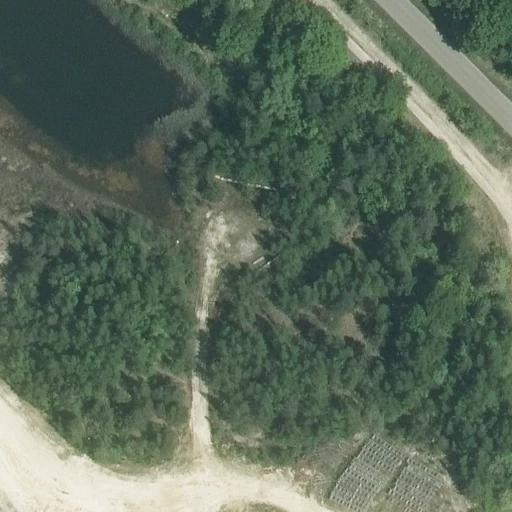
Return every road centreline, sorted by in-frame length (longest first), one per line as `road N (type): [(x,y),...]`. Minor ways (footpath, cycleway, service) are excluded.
road 1 (track): [(38,511),(67,481),(177,477),(297,511)]
road 2 (track): [(511,193),(317,0)]
road 3 (unclassified): [(375,0),(511,135)]
